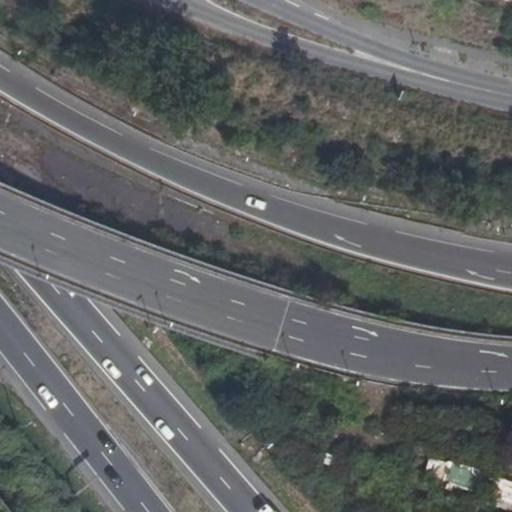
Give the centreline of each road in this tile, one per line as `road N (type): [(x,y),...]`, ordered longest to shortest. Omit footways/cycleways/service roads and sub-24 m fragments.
road 1 (motorway): [(511,262),(389,243),(226,189),(37,102),(0,76)]
road 2 (motorway): [(0,219),(278,325),(421,356),(511,363)]
road 3 (motorway): [(255,511),(0,217)]
road 4 (tertiary): [(511,112),(472,109),(267,39),(197,0)]
road 5 (motorway): [(0,324),(151,511)]
